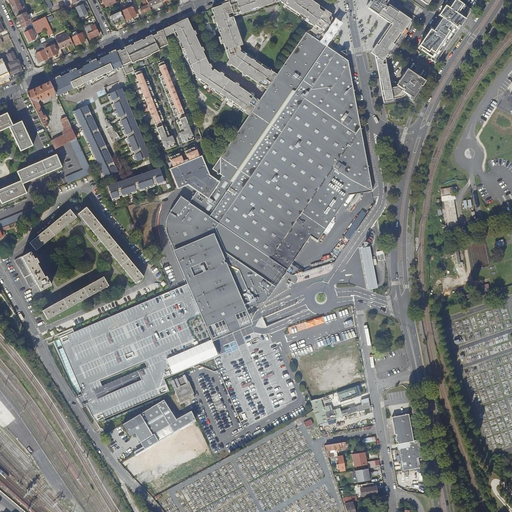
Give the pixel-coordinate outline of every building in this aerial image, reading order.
[(151,10),(149,7),(146,0),(141,0),(145,7),(139,9),(142,14),(151,10)] [(309,0),(227,0),(214,7),(214,8),(215,12),(213,13),(214,16),(215,20),(213,21),(214,24),(217,23),(218,27),(220,26),(222,32),(220,33),(221,37),(222,40),(220,41),(221,45),(224,44),(225,48),(227,47),(228,50),(226,51),(228,58),(231,58),(230,60),(232,62),(231,65),(243,73),(245,71),(248,73),(246,75),(258,84),(260,81),(263,83),(261,86),(267,89),(277,75),(273,72),(272,74),(270,73),(267,70),(267,71),(265,69),(266,67),(258,62),(257,64),(255,63),(255,62),(252,60),(250,59),(251,57),(243,51),(242,54),(240,52),(241,50),(240,46),(243,45),(235,20),(233,21),(232,18),(229,19),(229,17),(230,16),(229,15),(233,14),(233,15),(237,13),(238,16),(252,11),(251,9),(258,6),(259,9),(276,3),(276,0),(277,0),(280,1),(283,0),(284,1),(286,3),(285,5),(288,7),(287,9),(299,17),(300,15),(303,17),(306,33),(318,41),(333,19),(328,16),(329,15),(309,0)] [(412,100),(425,82),(407,70),(397,84),(394,83),(391,82),(389,81),(389,80),(387,71),(385,62),(391,58),(396,51),(406,36),(405,35),(409,29),(411,23),(410,22),(410,21),(385,4),(385,5),(383,4),(384,3),(379,0),(370,0),(366,7),(367,8),(367,9),(390,25),(373,50),(374,58),(377,59),(375,61),(376,64),(378,74),(379,81),(383,104),(392,102),(392,100),(402,98),(406,95),(407,96),(409,98),(412,100)] [(437,61),(471,11),(455,0),(450,0),(439,17),(443,20),(434,33),(430,30),(419,47),(422,49),(421,50),(432,57),(437,61)] [(20,4),(12,7),(15,13),(23,9),(22,8),(24,7),(23,6),(22,7),(20,4)] [(58,11),(59,14),(72,8),(71,5),(58,11)] [(123,12),(127,21),(136,16),(132,7),(123,12)] [(22,28),(33,23),(31,19),(32,19),(31,17),(32,16),(31,14),(29,15),(27,12),(17,16),(22,28)] [(114,25),(125,20),(121,12),(110,17),(114,25)] [(45,17),(33,23),(35,28),(48,22),(45,17)] [(245,113),(249,115),(259,101),(254,97),(253,97),(252,99),(249,98),(251,95),(250,95),(239,87),(238,86),(237,89),(234,87),(236,84),(235,84),(223,76),(222,78),(219,77),(221,74),(220,74),(220,73),(214,70),(212,72),(209,70),(209,69),(208,70),(207,67),(209,65),(209,64),(203,52),(200,53),(199,50),(202,49),(202,48),(201,48),(195,35),(192,36),(191,33),(194,32),(193,31),(189,21),(186,21),(185,19),(177,23),(180,30),(176,31),(176,32),(179,39),(180,42),(181,42),(182,44),(180,45),(181,46),(182,49),(184,54),(186,53),(187,55),(187,56),(188,59),(189,58),(190,61),(188,62),(192,71),(194,70),(195,72),(194,72),(196,76),(196,77),(198,79),(198,78),(201,80),(200,82),(208,87),(209,86),(211,87),(211,88),(214,90),(214,89),(216,91),(215,92),(223,98),(224,96),(226,98),(229,100),(231,101),(230,103),(238,108),(239,107),(241,108),(244,111),(245,110),(246,111),(245,113)] [(93,26),(93,24),(89,26),(89,27),(85,29),(90,39),(99,35),(95,25),(93,26)] [(166,37),(174,33),(172,26),(163,30),(166,37)] [(29,42),(37,39),(32,28),(24,32),(29,42)] [(132,63),(137,61),(143,58),(148,56),(154,53),(159,51),(159,49),(168,45),(166,37),(163,30),(157,32),(158,34),(153,36),(152,35),(148,37),(146,38),(146,39),(143,40),(142,39),(140,41),(137,42),(134,43),(135,44),(131,46),(131,45),(130,45),(125,48),(125,49),(121,51),(120,50),(116,51),(122,66),(123,68),(128,65),(127,64),(131,62),(132,63)] [(90,45),(87,39),(85,40),(81,33),(78,35),(77,32),(71,35),(76,45),(84,42),(87,46),(90,45)] [(67,46),(68,47),(73,44),(68,33),(67,34),(58,38),(56,39),(60,49),(67,46)] [(266,302),(287,271),(311,236),(318,241),(337,214),(349,197),(373,192),(367,163),(348,62),(318,41),(306,33),(277,75),(267,89),(267,90),(271,93),(264,103),(260,100),(259,101),(249,115),(249,116),(221,157),(221,175),(223,176),(219,182),(212,177),(200,181),(189,185),(198,191),(197,192),(196,194),(190,203),(179,196),(176,198),(169,206),(167,210),(165,218),(165,228),(167,236),(168,238),(207,327),(266,302)] [(45,50),(49,58),(58,54),(54,45),(45,50)] [(44,50),(35,54),(39,63),(48,59),(44,50)] [(116,68),(122,66),(116,51),(110,54),(116,68)] [(20,71),(21,68),(18,60),(17,61),(13,53),(7,55),(11,64),(6,66),(10,76),(20,71)] [(89,79),(90,81),(90,82),(94,80),(94,79),(99,77),(100,78),(104,76),(102,73),(106,71),(106,73),(109,72),(109,74),(114,72),(113,70),(116,68),(110,54),(100,59),(100,60),(94,64),(93,62),(83,67),(84,68),(88,77),(87,77),(88,80),(89,79)] [(6,66),(2,59),(0,59),(0,85),(10,81),(9,78),(11,77),(10,76),(6,66)] [(182,132),(186,142),(189,141),(194,139),(191,129),(188,123),(186,117),(185,115),(184,113),(182,107),(180,101),(177,95),(175,89),(173,83),(170,77),(168,71),(164,62),(158,64),(162,74),(161,74),(163,80),(166,86),(168,92),(170,98),(172,104),(174,110),(176,116),(178,116),(180,120),(178,120),(180,126),(182,132)] [(85,83),(90,81),(89,79),(88,80),(87,77),(88,77),(84,68),(80,70),(81,70),(84,77),(84,78),(85,83)] [(73,71),(72,72),(79,86),(80,87),(84,85),(83,84),(85,83),(84,78),(84,77),(81,70),(80,70),(74,73),(73,71)] [(166,150),(170,148),(166,139),(164,133),(162,127),(160,123),(158,117),(156,111),(153,105),(151,99),(149,93),(147,87),(144,81),(140,71),(135,73),(139,83),(141,89),(144,95),(146,101),(148,106),(151,112),(153,118),(156,124),(156,126),(157,128),(160,135),(162,140),(166,150)] [(166,139),(170,148),(171,148),(176,146),(172,136),(170,137),(168,131),(165,125),(163,126),(161,122),(164,121),(162,115),(159,109),(157,103),(155,97),(152,92),(150,86),(148,79),(144,80),(141,71),(140,71),(144,81),(147,87),(149,93),(151,99),(153,105),(156,111),(158,117),(160,123),(162,127),(164,133),(166,139)] [(65,92),(79,86),(72,72),(59,78),(65,92)] [(176,117),(176,116),(174,110),(172,104),(170,98),(168,92),(166,86),(163,80),(161,74),(159,75),(162,81),(164,87),(166,93),(169,99),(171,105),(173,111),(176,117)] [(57,96),(65,92),(59,78),(51,82),(56,94),(57,96)] [(41,101),(56,94),(51,82),(35,89),(27,93),(30,97),(44,127),(48,125),(45,119),(47,119),(45,114),(44,115),(38,103),(39,101),(40,100),(41,101)] [(150,156),(122,89),(110,94),(111,96),(109,97),(111,101),(119,98),(120,101),(112,104),(114,109),(116,108),(118,112),(116,113),(118,118),(126,115),(127,118),(119,121),(121,126),(123,125),(125,129),(123,130),(125,135),(133,132),(134,135),(126,138),(128,143),(130,142),(132,146),(130,147),(132,152),(140,148),(141,151),(133,155),(135,159),(137,158),(138,161),(150,156)] [(261,98),(260,100),(264,103),(271,93),(267,90),(265,92),(261,98)] [(104,175),(105,177),(117,172),(114,165),(108,168),(107,165),(113,162),(107,148),(100,151),(99,148),(105,145),(99,132),(93,135),(91,132),(97,129),(91,115),(85,118),(83,115),(89,112),(86,106),(74,111),(81,126),(83,130),(88,142),(91,147),(93,153),(96,159),(98,163),(104,175)] [(22,121),(13,125),(7,113),(0,116),(0,131),(1,131),(2,130),(10,126),(15,139),(16,140),(21,151),(33,145),(29,135),(29,134),(28,131),(27,131),(22,121)] [(65,129),(71,126),(68,120),(62,123),(65,129)] [(184,143),(186,142),(182,132),(180,126),(178,120),(177,120),(180,127),(182,132),(180,133),(184,143)] [(55,149),(71,142),(77,138),(71,126),(65,129),(62,130),(64,135),(51,141),(55,149)] [(116,137),(119,136),(112,126),(106,128),(112,142),(117,139),(116,137)] [(93,173),(77,138),(71,142),(84,169),(66,177),(69,183),(93,173)] [(200,181),(212,177),(211,176),(202,156),(200,157),(196,147),(189,150),(192,160),(200,181)] [(189,185),(200,181),(192,160),(189,150),(185,151),(187,157),(185,158),(183,159),(180,153),(173,156),(177,166),(185,187),(189,185)] [(17,172),(21,181),(0,190),(0,199),(2,204),(13,200),(16,199),(17,198),(27,193),(23,184),(62,167),(56,154),(49,158),(48,157),(46,158),(46,159),(42,161),(34,164),(31,166),(30,164),(28,165),(27,167),(17,172)] [(179,189),(185,187),(177,166),(173,156),(170,158),(174,168),(170,169),(179,189)] [(123,181),(128,193),(150,186),(150,188),(155,187),(154,184),(157,183),(158,186),(162,184),(162,182),(164,181),(160,168),(153,171),(156,179),(155,180),(154,179),(152,180),(150,172),(136,177),(137,181),(134,183),(132,178),(123,181)] [(127,194),(128,193),(123,181),(119,183),(121,191),(120,192),(120,191),(118,192),(115,184),(108,186),(113,199),(115,198),(116,200),(120,198),(120,196),(123,195),(124,197),(128,196),(127,194)] [(457,186),(442,188),(448,230),(459,229),(454,194),(458,193),(457,186)] [(0,228),(2,228),(9,225),(16,223),(39,213),(37,206),(0,221),(0,228)] [(134,266),(87,207),(79,214),(85,222),(87,224),(91,229),(100,240),(102,242),(113,255),(113,256),(115,258),(128,273),(128,274),(130,276),(136,284),(144,277),(134,266)] [(70,210),(30,243),(37,252),(46,244),(47,244),(67,227),(69,226),(70,225),(78,219),(70,210)] [(371,290),(377,289),(371,251),(370,246),(360,248),(362,257),(368,289),(371,290)] [(22,257),(15,260),(30,289),(37,285),(41,291),(51,285),(46,276),(45,277),(37,263),(39,262),(36,258),(35,259),(31,252),(22,257)] [(43,311),(48,320),(109,286),(104,277),(95,282),(94,283),(92,284),(75,293),(73,294),(72,295),(54,305),(53,305),(43,311)] [(305,322),(307,328),(326,322),(324,315),(305,322)] [(314,353),(297,358),(301,371),(318,365),(314,353)] [(320,387),(329,384),(330,388),(337,386),(335,379),(329,381),(326,373),(319,376),(321,382),(318,383),(320,387)] [(171,382),(180,402),(196,396),(187,375),(171,382)] [(362,404),(338,412),(340,418),(370,408),(368,397),(360,400),(362,404)] [(0,399),(0,423),(3,427),(15,417),(0,399)] [(170,425),(174,432),(196,419),(191,411),(176,419),(164,399),(154,405),(123,424),(130,436),(135,433),(141,442),(170,425)] [(328,421),(325,413),(323,408),(321,401),(321,399),(318,400),(317,399),(311,401),(314,410),(318,425),(328,421)] [(336,419),(333,410),(325,413),(328,421),(336,419)] [(422,457),(419,440),(415,440),(409,414),(393,417),(396,434),(398,434),(399,443),(398,444),(404,471),(415,468),(416,471),(420,470),(419,465),(421,464),(420,457),(422,457)] [(311,419),(304,423),(306,427),(313,424),(311,419)] [(329,457),(333,456),(333,453),(331,453),(330,451),(335,450),(336,452),(337,452),(339,451),(339,449),(346,448),(345,442),(325,446),(329,457)] [(354,466),(367,465),(366,452),(352,453),(354,466)] [(340,473),(339,471),(339,468),(337,469),(336,464),(338,464),(337,457),(334,457),(333,456),(329,457),(335,474),(340,473)] [(339,468),(339,471),(345,470),(342,456),(338,457),(337,457),(338,464),(336,464),(337,469),(339,468)] [(368,468),(356,470),(358,482),(370,480),(368,468)] [(368,499),(375,497),(373,483),(365,484),(361,485),(362,489),(360,489),(362,500),(368,499)] [(355,511),(353,502),(345,504),(347,511),(355,511)]
